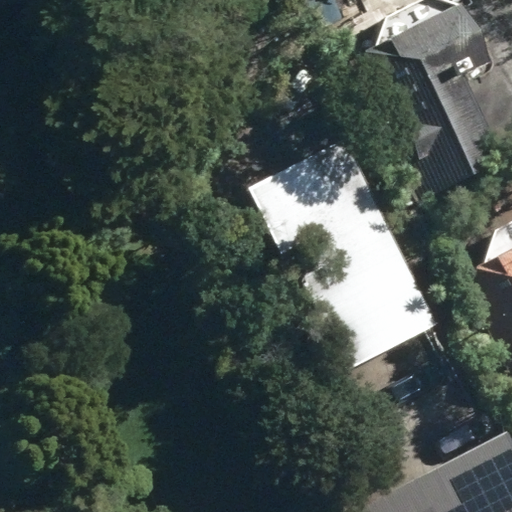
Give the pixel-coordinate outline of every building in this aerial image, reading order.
[(0,0),(0,15),(1,15),(0,11),(0,10),(21,5),(19,0),(0,0)] [(340,67),(408,210),(492,169),(452,85),(474,72),(445,14),(340,67)] [(0,110),(9,107),(0,82),(0,110)] [(332,385),(427,338),(333,148),(225,201),(259,270),(289,255),(301,280),(284,288),(332,385)] [(511,252),(448,285),(511,406),(511,252)] [(361,511),(511,511),(511,486),(491,446),(361,511)]
